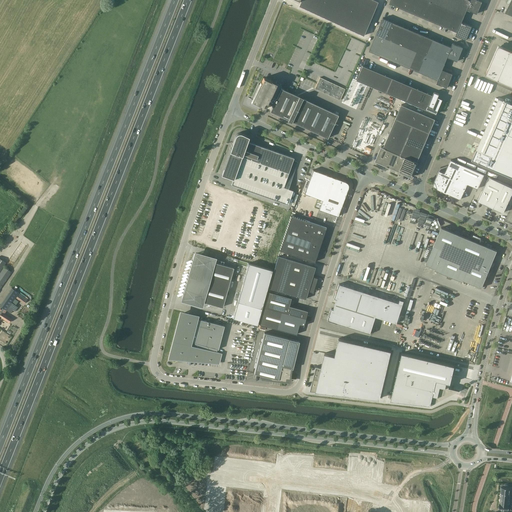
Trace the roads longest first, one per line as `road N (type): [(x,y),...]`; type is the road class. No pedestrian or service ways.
road 1 (unclassified): [(231,110),(180,253),(152,365),(159,377),(285,392),(299,385),(361,172)]
road 2 (motorway): [(0,483),(188,0)]
road 3 (motorway): [(175,0),(0,439)]
road 4 (secondary): [(454,445),(141,414),(95,430),(69,450),(35,511)]
road 5 (secondary): [(43,511),(72,458),(131,423),(454,457)]
road 6 (unclassified): [(413,195),(496,0)]
road 7 (unknown): [(482,368),(287,323)]
road 8 (unknown): [(306,146),(285,203),(206,173)]
road 9 (unclassified): [(361,172),(231,110)]
road 10 (unclassified): [(474,407),(511,271)]
